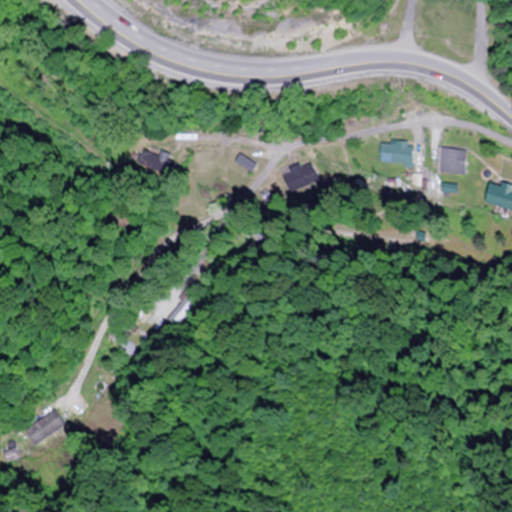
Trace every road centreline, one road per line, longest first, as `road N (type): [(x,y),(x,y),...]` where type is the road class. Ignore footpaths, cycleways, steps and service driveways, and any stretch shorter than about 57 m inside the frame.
road 1 (primary): [(511,112),(471,20),(437,4),(401,20),(352,65),(278,78),(170,61),(83,0)]
road 2 (residential): [(511,140),(466,124),(424,122),(295,147),(226,222),(160,313)]
